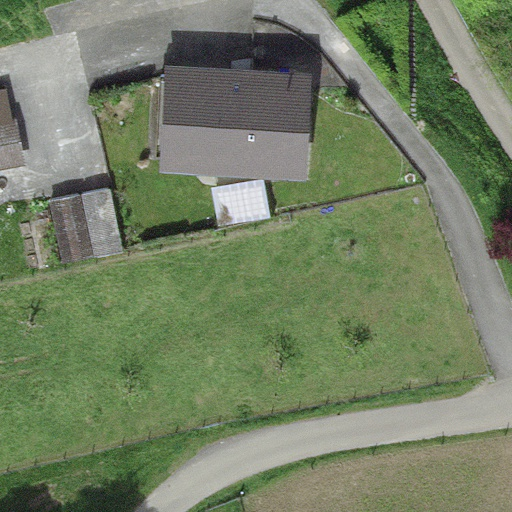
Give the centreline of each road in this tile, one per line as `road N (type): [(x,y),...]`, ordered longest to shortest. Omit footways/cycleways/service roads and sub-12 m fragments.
road 1 (residential): [(159,511),(222,469),(305,440),(511,403)]
road 2 (residential): [(511,131),(434,0)]
